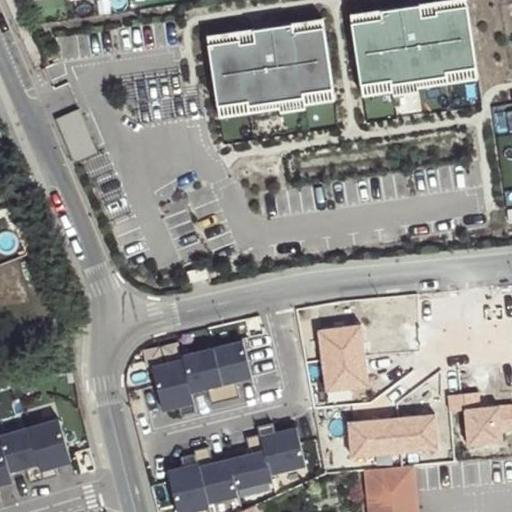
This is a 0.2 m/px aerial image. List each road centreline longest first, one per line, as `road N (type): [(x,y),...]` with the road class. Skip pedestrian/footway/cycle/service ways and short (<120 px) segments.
road 1 (residential): [(106,322),(339,280),(468,268)]
road 2 (residential): [(0,53),(106,322)]
road 3 (residential): [(106,322),(101,386),(134,511)]
